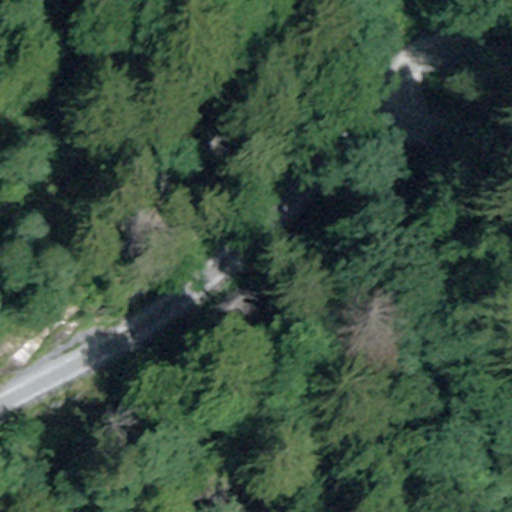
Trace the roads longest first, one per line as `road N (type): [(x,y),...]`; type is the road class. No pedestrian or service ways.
road 1 (track): [(0,403),(214,270),(397,117),(511,171)]
road 2 (track): [(397,117),(404,74),(426,59),(466,52),(511,62)]
